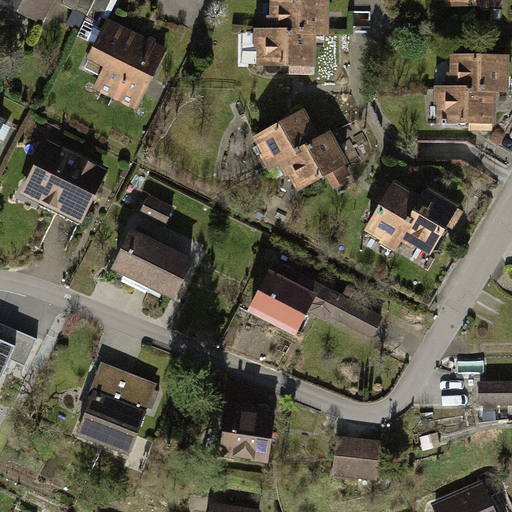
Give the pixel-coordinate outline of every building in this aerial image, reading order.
[(30,0),(60,14),(66,0),(30,0)] [(68,0),(60,17),(99,35),(115,0),(68,0)] [(346,0),(289,0),(290,22),(274,22),(274,58),(334,57),(334,36),(346,36),(346,0)] [(176,30),(124,8),(104,53),(118,59),(112,73),(161,95),(174,65),(163,60),(176,30)] [(511,48),(474,48),(473,82),(452,82),(452,120),(507,120),(507,88),(511,87),(511,48)] [(322,104),(272,129),(291,166),(304,160),(316,185),(364,161),(346,123),(335,129),(322,104)] [(64,132),(39,181),(98,212),(124,163),(64,132)] [(413,174),(382,223),(414,244),(420,236),(448,254),(479,205),(444,183),(439,191),(413,174)] [(148,222),(127,265),(186,293),(207,250),(148,222)] [(294,252),(266,302),(316,330),(332,302),(367,322),(379,301),(294,252)] [(0,380),(9,360),(21,365),(32,339),(0,326),(0,380)] [(118,369),(91,423),(145,449),(171,396),(118,369)] [(511,371),(494,373),(494,394),(511,393),(511,371)] [(229,412),(223,454),(266,460),(272,420),(267,419),(268,411),(242,407),(240,414),(229,412)] [(381,442),(341,437),(337,471),(377,476),(381,442)] [(497,511),(485,485),(435,507),(436,511),(497,511)]
